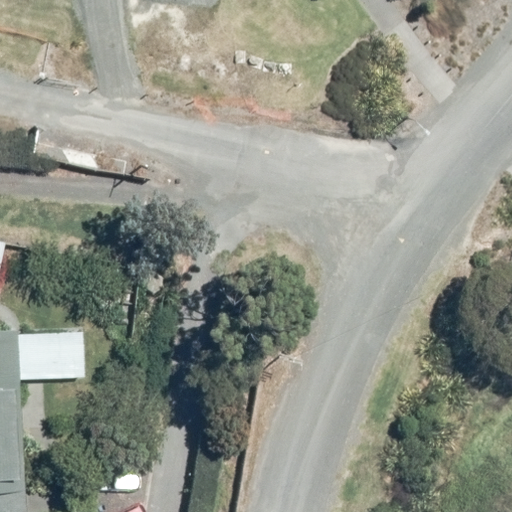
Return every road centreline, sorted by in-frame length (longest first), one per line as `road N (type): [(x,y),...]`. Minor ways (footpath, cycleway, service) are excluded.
road 1 (unknown): [(0,88),(259,121),(481,130)]
road 2 (unclassified): [(511,94),(432,182),(372,290),(324,385),(284,511)]
